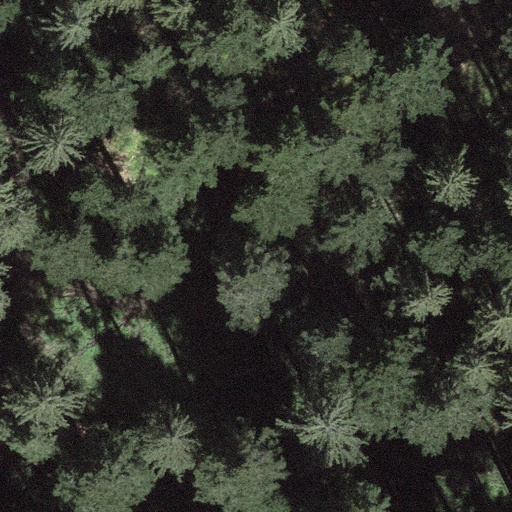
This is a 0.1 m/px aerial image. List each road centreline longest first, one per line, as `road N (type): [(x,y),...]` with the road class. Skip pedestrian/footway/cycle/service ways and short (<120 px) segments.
road 1 (track): [(378,0),(317,56),(194,251),(144,294),(33,309),(0,456)]
road 2 (track): [(0,45),(33,309)]
